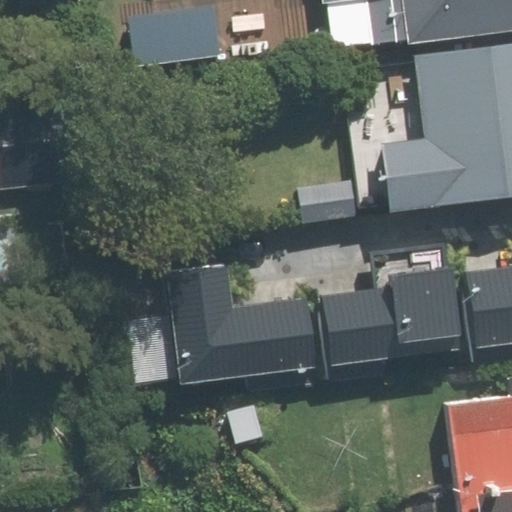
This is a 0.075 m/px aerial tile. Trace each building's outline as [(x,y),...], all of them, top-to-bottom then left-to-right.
[(511,0),(373,0),(377,38),(511,22),(511,0)] [(511,39),(418,50),(428,134),(385,138),(393,205),(511,191),(511,39)] [(476,357),(511,353),(511,215),(472,220),(478,277),(467,278),(476,357)] [(289,330),(296,380),(356,371),(349,321),(289,330)] [(511,481),(511,393),(449,401),(459,487),(484,485),(511,481)] [(511,511),(511,481),(484,485),(486,511),(511,511)]
